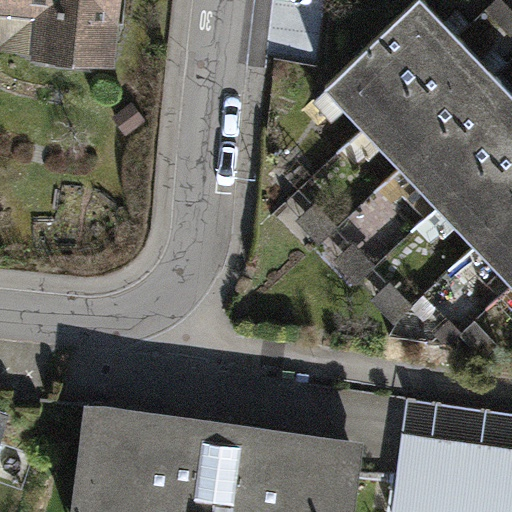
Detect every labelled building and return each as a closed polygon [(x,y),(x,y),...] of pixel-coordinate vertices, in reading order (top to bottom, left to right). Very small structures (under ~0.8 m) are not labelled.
[(113,0),(0,0),(0,3),(55,9),(51,52),(107,58),(113,0)] [(424,0),(415,0),(326,85),(364,126),(459,36),(424,0)] [(459,36),(364,126),(401,164),(496,74),(459,36)] [(511,91),(496,74),(401,164),(438,203),(511,133),(511,91)] [(511,207),(511,133),(438,203),(475,242),(511,207)] [(511,207),(475,242),(511,280),(511,207)] [(511,511),(511,411),(364,391),(356,442),(353,469),(393,475),(388,509),(397,511),(511,511)] [(208,421),(90,404),(75,511),(346,511),(353,469),(356,442),(239,425),(237,440),(206,437),(208,421)]
